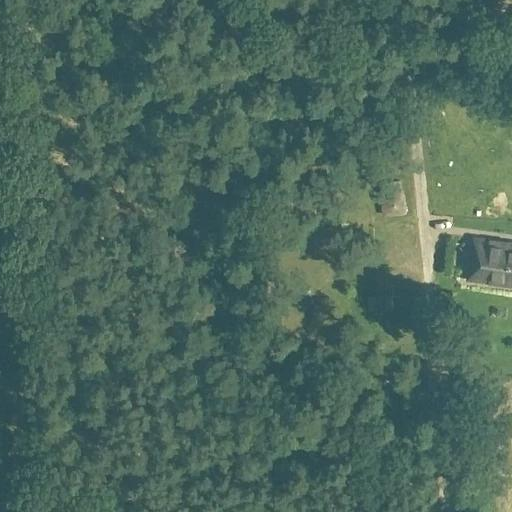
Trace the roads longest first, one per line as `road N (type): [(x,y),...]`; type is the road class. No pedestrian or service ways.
road 1 (track): [(123,0),(152,47),(285,511)]
road 2 (track): [(436,362),(401,0)]
road 3 (track): [(436,362),(447,511)]
